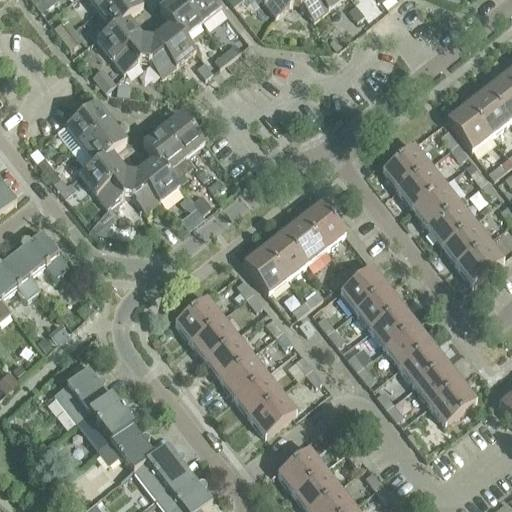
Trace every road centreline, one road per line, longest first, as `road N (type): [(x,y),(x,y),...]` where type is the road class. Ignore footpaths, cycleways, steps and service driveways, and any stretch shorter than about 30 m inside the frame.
road 1 (residential): [(235,491),(337,410),(361,412),(380,427),(440,506)]
road 2 (residential): [(235,491),(119,342),(126,307),(160,273)]
road 3 (residential): [(511,313),(489,327),(465,324),(328,151)]
road 4 (residential): [(328,151),(511,6)]
road 5 (residential): [(160,273),(92,256),(46,203)]
